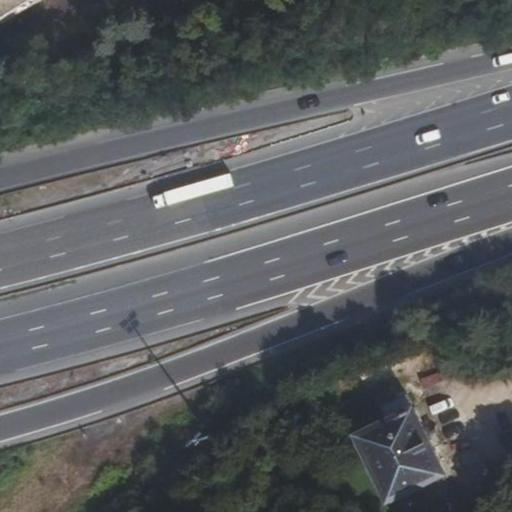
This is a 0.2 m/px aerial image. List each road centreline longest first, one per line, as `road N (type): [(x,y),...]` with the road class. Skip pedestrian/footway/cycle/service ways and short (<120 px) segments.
road 1 (motorway): [(0,426),(191,364),(511,240)]
road 2 (motorway): [(0,347),(511,193)]
road 3 (motorway): [(511,114),(0,261)]
road 4 (motorway): [(511,58),(0,179)]
